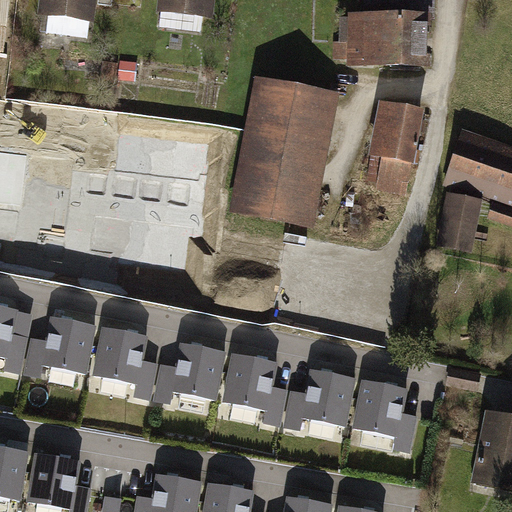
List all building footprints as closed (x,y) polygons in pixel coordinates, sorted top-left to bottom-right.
[(96,0),(37,0),(35,16),(93,24),(96,0)] [(213,0),(156,0),(156,8),(212,16),(213,0)] [(345,15),(342,61),(434,65),(437,0),(368,0),(368,16),(345,15)] [(256,77),(229,209),(312,226),(339,94),(256,77)] [(430,113),(383,102),(366,174),(414,185),(430,113)] [(511,144),(467,130),(447,189),(453,190),(443,246),(477,253),(488,199),(497,202),(492,224),(511,229),(511,144)] [(15,314),(0,310),(0,357),(8,359),(5,371),(19,374),(26,341),(10,338),(15,314)] [(85,374),(93,330),(53,322),(49,345),(33,342),(27,375),(39,377),(41,365),(85,374)] [(144,341),(105,333),(96,376),(138,385),(136,398),(148,400),(155,368),(140,365),(144,341)] [(215,400),(223,356),(183,348),(178,372),(163,369),(157,402),(170,404),(172,392),(215,400)] [(275,367),(234,359),(226,403),(268,411),(266,424),(279,427),(285,394),(270,391),(275,367)] [(452,370),(450,387),(482,391),(484,374),(452,370)] [(354,383),(313,375),(308,398),(294,395),(287,427),(300,430),(302,419),(345,427),(354,383)] [(406,393),(364,386),(356,429),(399,437),(396,450),(409,452),(415,420),(401,417),(406,393)] [(511,420),(489,416),(474,485),(511,493),(511,420)] [(26,456),(0,451),(0,497),(19,500),(26,456)] [(78,465),(37,459),(30,503),(73,510),(72,511),(85,511),(88,493),(74,490),(78,465)] [(154,503),(139,500),(137,511),(195,511),(199,486),(158,480),(154,503)] [(249,511),(252,495),(210,488),(206,511),(249,511)] [(110,497),(107,511),(124,511),(126,500),(110,497)] [(330,511),(331,509),(289,502),(287,511),(330,511)]
